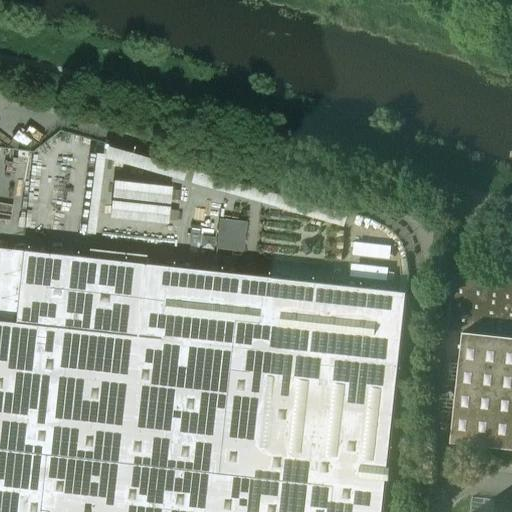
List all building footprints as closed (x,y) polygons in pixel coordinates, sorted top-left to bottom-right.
[(190,177),(193,164),(107,144),(87,228),(97,230),(115,158),(190,177)] [(117,217),(177,219),(178,181),(118,179),(117,217)] [(306,197),(303,207),(349,223),(352,213),(306,197)] [(248,232),(249,221),(222,217),(221,228),(248,232)] [(381,511),(398,363),(159,337),(167,266),(21,250),(14,322),(0,320),(0,511),(381,511)] [(406,291),(167,266),(159,337),(398,363),(406,291)] [(511,280),(482,277),(482,273),(469,272),(468,276),(455,274),(449,332),(465,333),(465,332),(511,337),(511,280)] [(511,337),(465,332),(465,333),(453,442),(511,448),(511,337)] [(470,499),(471,511),(489,510),(488,497),(470,499)]
